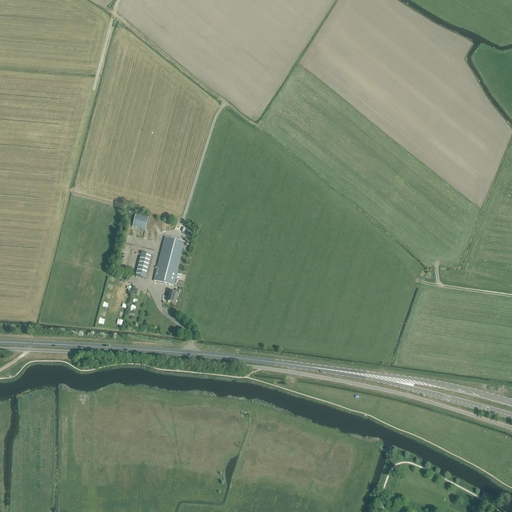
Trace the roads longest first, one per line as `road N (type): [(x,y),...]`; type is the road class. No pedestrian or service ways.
road 1 (secondary): [(341,371),(0,341)]
road 2 (track): [(279,343),(397,362),(511,358)]
road 3 (secondary): [(341,371),(511,416)]
road 4 (secondary): [(511,402),(341,371)]
road 5 (track): [(96,1),(224,102)]
road 6 (track): [(224,102),(180,231)]
